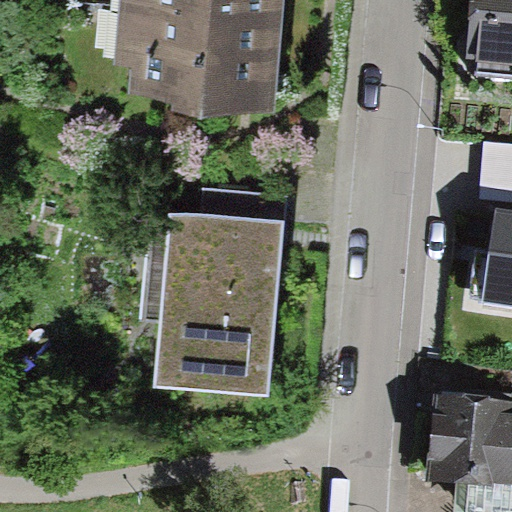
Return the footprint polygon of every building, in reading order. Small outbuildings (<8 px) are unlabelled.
[(130,0),(126,47),(141,49),(138,78),(282,90),(290,0),(130,0)] [(511,76),(511,0),(482,0),(477,56),(488,57),(486,74),(511,76)] [(511,205),(511,149),(491,148),(489,205),(511,205)] [(203,212),(175,210),(161,378),(270,387),(287,195),(205,188),(203,212)] [(511,209),(457,204),(447,299),(511,305),(511,209)] [(511,411),(445,406),(437,500),(511,506),(511,411)]
